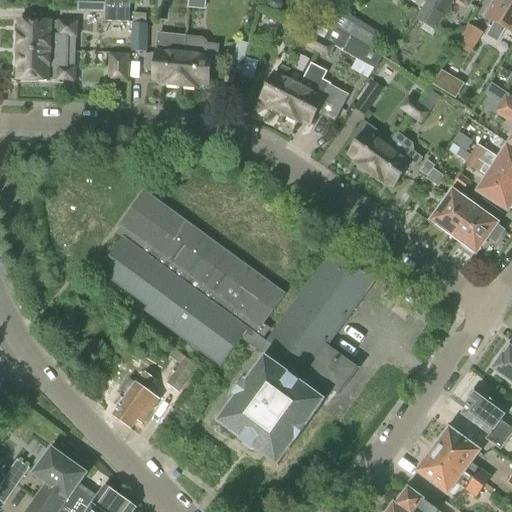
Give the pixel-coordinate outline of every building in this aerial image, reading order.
[(189,0),(189,9),(203,10),(204,2),(206,2),(206,0),(189,0)] [(427,0),(416,20),(424,25),(421,30),(433,37),(454,0),(455,0),(470,9),(475,0),(427,0)] [(486,38),(496,44),(505,30),(511,34),(511,0),(497,0),(486,19),(495,24),(486,38)] [(130,5),(105,5),(105,23),(106,23),(106,42),(131,42),(131,23),(130,23),(130,5)] [(133,12),(132,53),(147,53),(148,25),(145,25),(146,13),(133,12)] [(20,23),(19,53),(75,54),(75,39),(78,39),(78,24),(70,24),(20,23)] [(305,47),(319,54),(333,26),(331,25),(329,31),(318,26),(313,35),(311,34),(305,47)] [(455,47),(469,56),(483,34),(469,25),(455,47)] [(333,26),(319,54),(325,57),(325,58),(329,60),(335,49),(356,60),(351,70),(369,80),(384,57),(333,26)] [(164,86),(181,88),(186,37),(158,35),(156,53),(145,56),(144,70),(154,74),(153,82),(164,83),(164,86)] [(186,37),(181,88),(199,90),(199,86),(210,87),(212,59),(219,59),(219,45),(208,45),(204,39),(186,37)] [(229,72),(242,76),(251,46),(238,42),(229,72)] [(251,46),(242,76),(242,77),(253,80),(258,63),(248,60),(252,46),(251,46)] [(75,67),(75,54),(19,53),(18,82),(70,83),(76,84),(77,67),(75,67)] [(107,84),(129,84),(130,53),(108,53),(107,84)] [(270,109),(285,117),(312,65),(311,65),(304,78),(283,67),(277,77),(275,76),(262,101),(271,106),(270,109)] [(312,65),(285,117),(300,125),(302,121),(311,126),(318,112),(333,120),(347,95),(323,81),(327,73),(312,65)] [(445,69),(436,84),(458,98),(467,83),(445,69)] [(384,90),(372,82),(353,109),(364,117),(384,90)] [(511,99),(504,94),(498,104),(511,113),(511,99)] [(399,110),(411,118),(424,101),(423,100),(419,105),(408,97),(399,110)] [(424,101),(411,118),(421,125),(430,113),(427,111),(431,106),(424,101)] [(511,113),(498,104),(493,112),(511,124),(511,142),(511,144),(511,113)] [(355,165),(370,175),(399,135),(394,132),(383,146),(375,140),(378,135),(371,130),(368,134),(366,133),(349,156),(358,162),(355,165)] [(399,135),(370,175),(383,185),(385,183),(394,189),(409,168),(415,172),(423,159),(413,152),(413,145),(399,135)] [(511,182),(466,153),(465,153),(453,145),(448,152),(465,163),(464,165),(474,173),(476,171),(488,178),(479,193),(509,213),(510,210),(511,209),(511,182)] [(470,146),(466,153),(511,182),(511,151),(507,149),(493,170),(482,162),(488,153),(477,146),(474,149),(470,146)] [(445,231),(455,238),(482,201),(470,192),(464,201),(454,194),(433,222),(435,224),(435,226),(442,231),(445,231)] [(121,226),(122,227),(116,235),(123,240),(99,273),(148,308),(144,312),(170,331),(220,367),(241,338),(264,355),(262,358),(266,361),(248,385),(246,384),(236,398),(237,399),(219,424),(278,467),(324,403),(323,401),(331,389),(340,395),(358,370),(327,348),(374,284),(334,255),(268,345),(263,341),(271,330),(263,325),(285,295),(145,193),(121,226)] [(482,201),(455,238),(465,245),(465,248),(471,253),(474,252),(476,254),(487,239),(496,245),(504,234),(496,227),(501,220),(504,216),(482,201)] [(505,357),(503,356),(497,362),(494,370),(511,382),(511,349),(510,349),(505,357)] [(174,350),(169,357),(180,365),(166,385),(178,394),(197,367),(174,350)] [(136,385),(113,417),(131,430),(138,421),(143,425),(155,408),(159,401),(154,398),(147,392),(155,379),(145,373),(136,385)] [(469,403),(467,405),(469,407),(463,416),(490,436),(486,442),(500,452),(511,435),(511,429),(501,422),(508,412),(479,390),(477,392),(472,393),(468,400),(469,403)] [(440,442),(433,451),(484,489),(492,478),(471,463),(479,453),(449,430),(447,433),(444,433),(440,439),(440,442)] [(47,485),(44,489),(65,505),(80,484),(87,475),(52,451),(34,476),(47,485)] [(484,489),(433,451),(427,459),(424,460),(419,467),(419,470),(418,472),(448,495),(456,484),(477,499),(484,489)] [(0,498),(8,504),(34,468),(21,459),(0,487),(0,498)] [(511,465),(503,479),(511,484),(511,465)] [(65,505),(44,489),(27,511),(132,511),(134,510),(105,489),(99,498),(80,484),(65,505)] [(437,511),(408,490),(396,507),(401,511),(437,511)]
